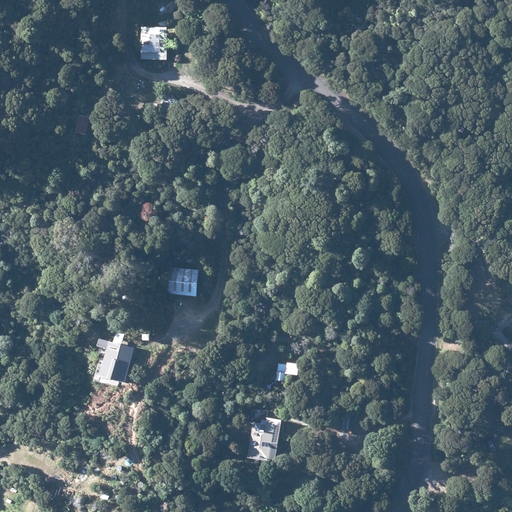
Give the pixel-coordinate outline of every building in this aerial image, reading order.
[(167,48),(167,30),(148,30),(148,35),(142,35),(142,54),(161,54),(161,48),(167,48)] [(134,68),(113,54),(106,64),(127,78),(134,68)] [(186,100),(164,94),(160,109),(182,115),(186,100)] [(90,138),(93,120),(81,118),(78,136),(90,138)] [(168,263),(166,291),(196,294),(199,265),(168,263)] [(511,343),(511,339),(497,324),(490,330),(507,348),(511,343)] [(123,377),(132,342),(95,332),(93,340),(104,343),(97,370),(123,377)] [(256,349),(260,343),(255,340),(251,347),(256,349)] [(286,358),(285,370),(297,371),(298,359),(286,358)] [(276,377),(284,377),(285,361),(277,360),(276,377)] [(333,428),(347,429),(349,412),(336,410),(333,428)] [(247,452),(274,456),(280,417),(265,415),(265,417),(260,416),(260,421),(252,419),(247,452)] [(120,473),(110,472),(109,484),(119,485),(120,473)] [(511,477),(501,477),(500,488),(511,488),(511,477)] [(100,494),(106,497),(109,489),(103,487),(100,494)]
